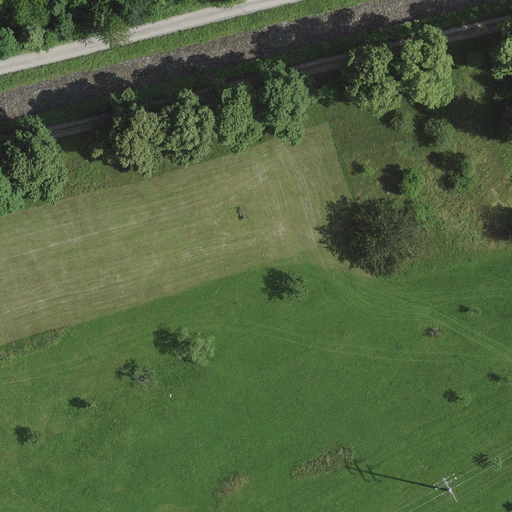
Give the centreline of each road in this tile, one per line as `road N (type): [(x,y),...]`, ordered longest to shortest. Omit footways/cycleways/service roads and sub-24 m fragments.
road 1 (track): [(511,18),(0,136)]
road 2 (track): [(0,75),(290,0)]
